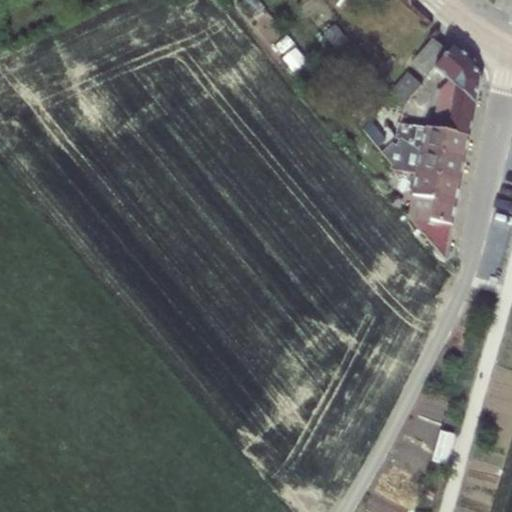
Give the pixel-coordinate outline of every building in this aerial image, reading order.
[(313,10),(321,21),(330,14),(321,4),(313,10)] [(428,78),(450,54),(434,39),(412,63),(428,78)] [(450,54),(428,78),(424,82),(432,89),(444,77),(451,83),(441,92),(432,130),(470,137),(481,82),(475,63),(456,46),(450,54)] [(409,73),(390,94),(403,111),(403,110),(408,100),(423,86),(409,73)] [(400,123),(419,127),(421,115),(403,110),(403,111),(400,123)] [(390,137),(376,121),(364,130),(392,165),(462,179),(467,159),(422,150),(413,147),(409,161),(393,157),(382,143),(390,137)] [(422,150),(467,159),(470,137),(432,130),(419,127),(400,123),(397,138),(413,147),(422,150)] [(433,215),(455,220),(462,179),(392,165),(389,178),(404,180),(400,201),(412,202),(410,210),(433,215)] [(455,220),(433,215),(432,221),(425,220),(421,232),(447,261),(455,220)]
